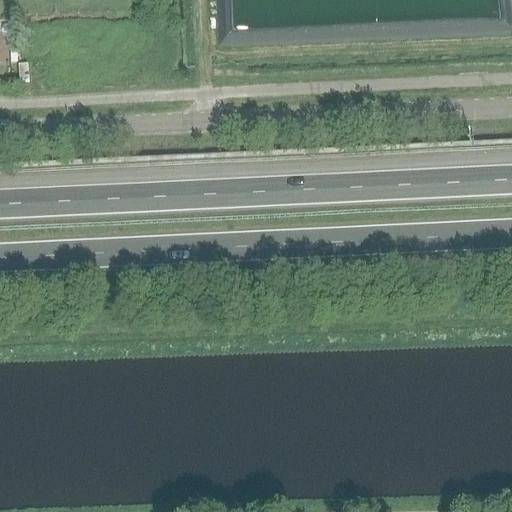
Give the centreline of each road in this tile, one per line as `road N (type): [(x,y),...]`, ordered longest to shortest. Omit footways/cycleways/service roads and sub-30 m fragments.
road 1 (motorway): [(0,260),(511,235)]
road 2 (motorway): [(511,184),(0,206)]
road 3 (tertiary): [(0,133),(511,111)]
